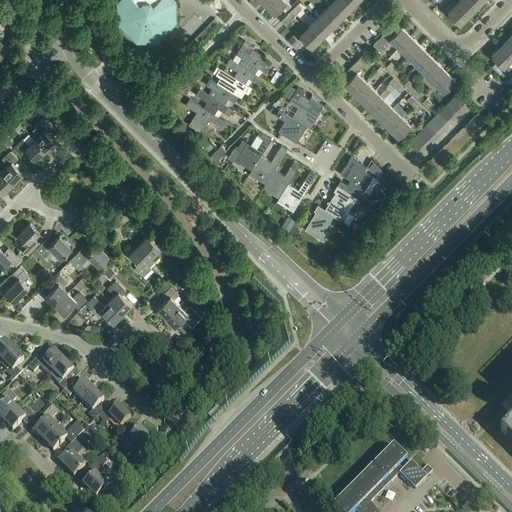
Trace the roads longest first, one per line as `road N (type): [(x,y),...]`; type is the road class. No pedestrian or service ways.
road 1 (primary): [(331,330),(150,511)]
road 2 (residential): [(95,360),(152,418),(171,420),(195,400),(193,374),(149,331),(120,334)]
road 3 (primary): [(511,148),(346,315)]
road 4 (primary): [(185,511),(348,347)]
road 5 (secondary): [(348,347),(511,508)]
road 6 (primary): [(361,334),(511,182)]
road 7 (secondary): [(511,484),(361,334)]
road 8 (residential): [(25,197),(54,215),(108,225),(125,216),(124,189),(88,155),(62,158)]
road 9 (unclassified): [(211,199),(69,49)]
road 10 (unclassified): [(346,315),(211,199)]
road 11 (unclassified): [(211,199),(331,330)]
road 12 (residential): [(312,77),(406,172)]
